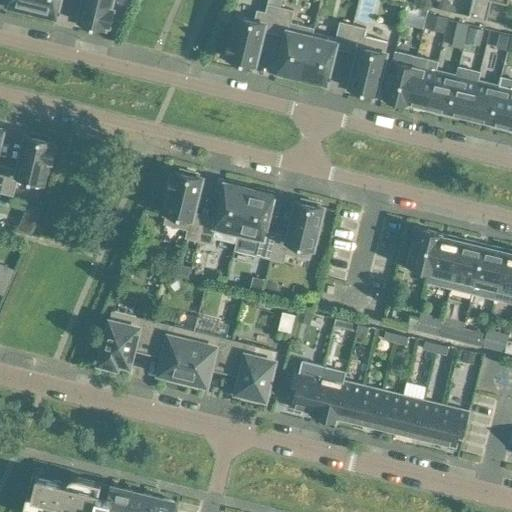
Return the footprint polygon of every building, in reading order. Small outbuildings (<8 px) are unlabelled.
[(8,0),(7,7),(25,11),(26,8),(32,10),(33,0),(8,0)] [(33,0),(32,10),(37,11),(37,14),(55,19),(59,0),(33,0)] [(85,0),(80,22),(83,22),(82,26),(101,30),(101,27),(105,28),(105,24),(109,25),(113,9),(109,8),(111,0),(85,0)] [(438,0),(437,8),(446,11),(448,0),(438,0)] [(472,0),(469,16),(487,21),(492,0),(491,0),(490,0),(472,0)] [(407,1),(405,11),(419,14),(421,4),(407,1)] [(262,30),(274,33),(281,6),(267,3),(265,11),(257,9),(254,20),(239,17),(234,39),(230,38),(226,53),(230,54),(229,58),(232,59),(232,62),(250,66),(251,63),(254,64),(262,30)] [(294,10),(281,6),(274,33),(286,36),(277,73),(295,78),(296,75),(302,76),(313,32),(312,32),(311,36),(289,31),(294,10)] [(428,14),(424,28),(445,33),(448,19),(428,14)] [(334,48),(346,51),(353,24),(340,21),(335,38),(313,32),(302,76),(308,77),(307,81),(325,85),(334,48)] [(458,21),(455,33),(466,36),(469,25),(469,24),(458,21)] [(366,27),(353,24),(346,51),(358,54),(350,88),(354,89),(353,92),(371,96),(372,93),(375,94),(388,41),(364,36),(366,27)] [(466,36),(465,40),(479,43),(483,29),(469,25),(466,36)] [(500,34),(499,41),(507,43),(508,36),(500,34)] [(395,51),(383,99),(405,105),(417,57),(395,51)] [(417,57),(405,105),(406,105),(407,102),(427,107),(436,71),(438,62),(417,57)] [(457,76),(448,112),(469,117),(478,81),(478,82),(480,72),(459,67),(458,67),(456,76),(457,76)] [(436,71),(427,107),(448,112),(457,76),(456,76),(436,71)] [(499,86),(490,122),(511,127),(511,122),(511,79),(501,77),(500,77),(498,86),(499,86)] [(478,81),(469,117),(490,122),(499,86),(498,86),(478,82),(478,81)] [(7,166),(0,192),(14,196),(17,181),(41,187),(47,160),(51,161),(55,145),(51,145),(52,141),(49,140),(49,137),(31,132),(30,135),(27,135),(19,169),(7,166)] [(198,241),(205,214),(193,211),(201,177),(198,176),(199,173),(180,169),(180,172),(176,171),(175,175),(172,174),(168,189),(172,190),(163,224),(187,229),(185,237),(198,241)] [(205,214),(198,241),(212,244),(212,241),(216,225),(238,230),(237,235),(238,235),(249,189),(243,188),(244,184),(226,180),(217,217),(205,214)] [(238,235),(234,249),(257,255),(271,258),(277,232),(265,229),(274,192),(256,187),(255,190),(249,189),(238,235)] [(310,259),(314,241),(322,207),(319,206),(320,203),(302,199),(301,202),(297,201),(289,235),(277,232),(271,258),(284,262),(286,253),(310,259)] [(151,200),(149,209),(158,211),(160,202),(151,200)] [(417,227),(414,241),(407,267),(430,272),(440,232),(417,227)] [(450,287),(462,238),(448,234),(446,237),(440,236),(441,232),(440,232),(430,272),(427,282),(450,287)] [(476,241),(475,241),(462,238),(450,287),(472,293),(484,246),(477,245),(476,241)] [(494,298),(507,249),(493,245),(490,248),(484,246),(472,293),(494,298)] [(511,249),(507,249),(494,298),(511,302),(511,249)] [(14,270),(1,264),(0,265),(0,292),(4,294),(14,270)] [(178,265),(176,274),(187,277),(190,267),(178,265)] [(301,308),(298,319),(310,322),(313,311),(301,308)] [(135,343),(151,347),(157,321),(112,310),(99,363),(117,368),(119,363),(129,366),(135,343)] [(411,316),(408,327),(416,329),(419,318),(411,316)] [(336,318),(334,325),(349,329),(351,322),(336,318)] [(419,318),(417,330),(438,335),(441,324),(441,323),(428,320),(419,318)] [(195,330),(157,321),(151,347),(164,350),(159,373),(167,375),(166,379),(182,383),(195,330)] [(358,323),(356,331),(356,332),(368,334),(370,326),(358,323)] [(441,324),(438,335),(446,337),(449,338),(452,327),(441,324)] [(232,339),(195,330),(182,383),(197,387),(198,382),(207,384),(212,362),(226,366),(232,339)] [(395,341),(397,333),(386,330),(384,338),(395,341)] [(463,330),(460,340),(472,343),(474,332),(463,330)] [(409,336),(397,333),(395,341),(407,344),(409,336)] [(486,335),(483,346),(505,351),(507,340),(486,335)] [(277,350),(232,339),(226,366),(241,369),(236,392),(241,393),(240,398),(259,402),(260,398),(265,399),(277,350)] [(435,351),(437,343),(425,340),(423,348),(435,351)] [(449,346),(437,343),(435,351),(447,354),(449,346)] [(464,351),(462,360),(473,363),(475,354),(464,351)] [(311,415),(313,415),(322,376),(325,367),(302,362),(300,371),(295,370),(289,395),(293,396),(291,405),(312,410),(311,415)] [(335,421),(336,416),(344,382),(322,376),(313,415),(335,421)] [(363,386),(344,382),(336,416),(344,418),(343,420),(355,422),(363,386)] [(383,391),(363,386),(355,422),(366,425),(366,423),(375,426),(383,391)] [(383,429),(394,432),(403,396),(383,391),(375,426),(383,428),(383,429)] [(423,401),(403,396),(394,432),(405,435),(406,433),(414,435),(423,401)] [(423,439),(434,442),(443,406),(423,401),(414,435),(423,437),(423,439)] [(469,412),(443,406),(434,442),(446,445),(446,443),(456,445),(458,436),(463,437),(469,412)] [(22,511),(106,511),(112,490),(111,490),(100,487),(101,483),(76,477),(75,477),(74,477),(72,477),(70,478),(69,479),(68,480),(67,481),(67,483),(32,474),(30,482),(22,511)] [(112,486),(111,490),(112,490),(106,511),(127,511),(133,491),(112,486)] [(148,511),(153,495),(133,491),(127,511),(148,511)] [(170,511),(173,500),(153,495),(148,511),(170,511)]
